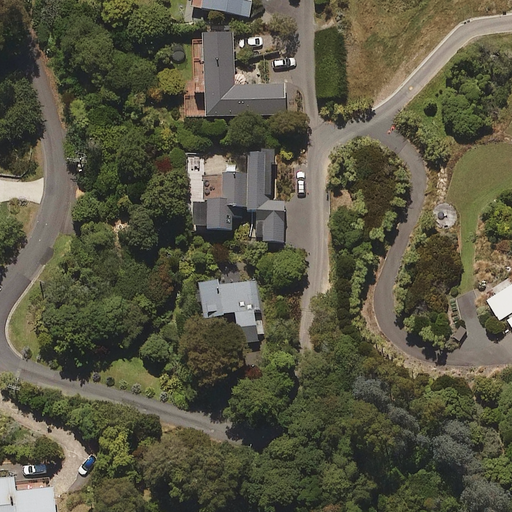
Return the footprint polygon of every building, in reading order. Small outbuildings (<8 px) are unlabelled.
[(247,0),(193,0),(192,12),(253,19),(255,2),(247,1),(247,0)] [(238,90),(235,38),(194,40),(197,97),(208,97),(210,121),(288,117),(287,87),(238,90)] [(249,225),(257,225),(257,240),(265,240),(265,246),(286,246),(286,205),(275,205),(275,156),(251,156),(251,178),(206,178),(205,206),(194,206),(194,234),(233,234),(233,212),(249,212),(249,225)] [(263,331),(259,282),(203,287),(206,323),(240,320),(241,333),(263,331)] [(511,290),(490,305),(502,323),(507,319),(511,326),(511,290)] [(0,511),(57,511),(56,493),(37,494),(19,496),(18,483),(0,484),(0,511)]
